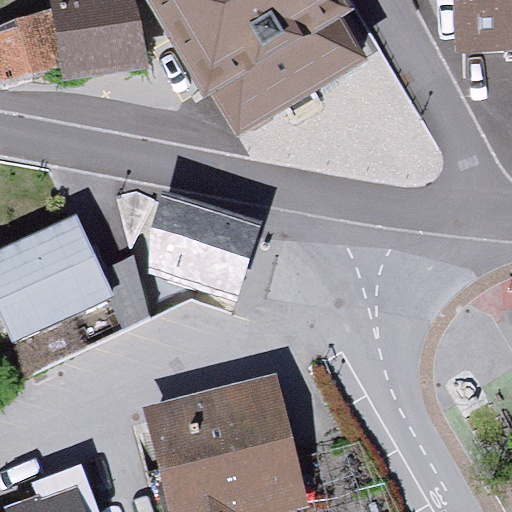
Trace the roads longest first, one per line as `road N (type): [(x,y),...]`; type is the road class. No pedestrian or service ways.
road 1 (residential): [(0,126),(373,216)]
road 2 (residential): [(373,216),(367,322),(408,427),(458,511)]
road 3 (residential): [(485,222),(480,168),(379,0)]
